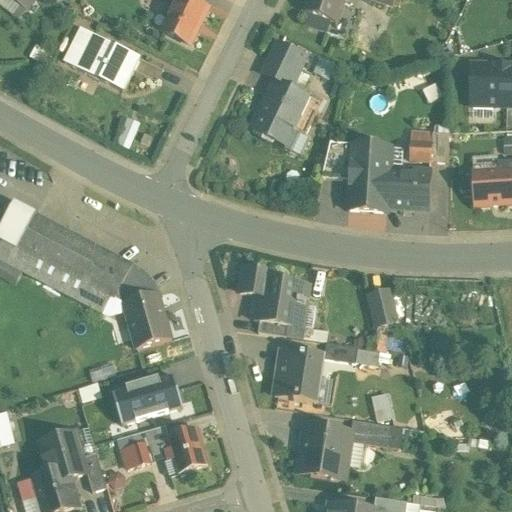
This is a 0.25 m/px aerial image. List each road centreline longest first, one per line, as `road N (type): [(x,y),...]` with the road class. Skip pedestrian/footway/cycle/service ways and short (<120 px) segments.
road 1 (tertiary): [(172,204),(309,249),(434,260),(511,256)]
road 2 (residential): [(172,204),(257,494)]
road 3 (residential): [(258,0),(169,182),(172,204)]
road 4 (tertiary): [(172,204),(0,114)]
